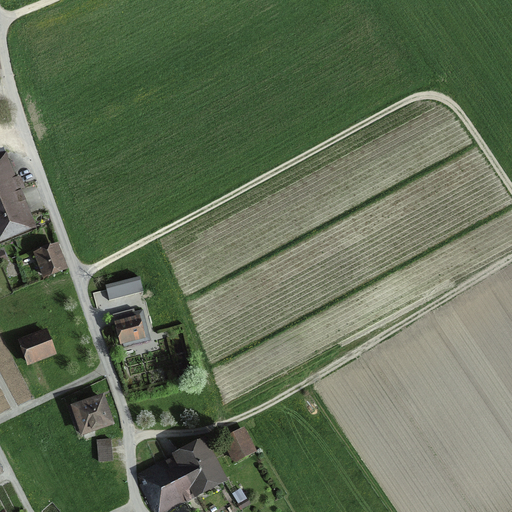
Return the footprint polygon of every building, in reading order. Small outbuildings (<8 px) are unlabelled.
[(18,203),(2,162),(8,161),(5,153),(0,155),(0,237),(34,224),(25,201),(18,203)] [(45,277),(66,269),(57,249),(37,256),(45,277)] [(109,300),(143,292),(140,277),(105,286),(109,300)] [(122,342),(149,335),(143,310),(116,317),(122,342)] [(30,363),(54,353),(45,332),(22,341),(30,363)] [(83,432),(111,423),(102,398),(74,407),(83,432)] [(236,461),(254,452),(242,429),(224,439),(236,461)] [(99,462),(112,461),(110,439),(97,440),(99,462)] [(160,508),(221,476),(204,444),(178,458),(180,463),(146,481),(146,482),(140,485),(153,509),(159,506),(160,508)] [(241,509),(249,504),(246,500),(238,504),(241,509)]
